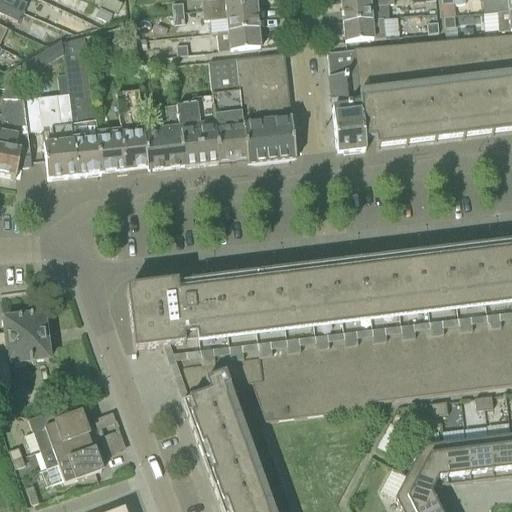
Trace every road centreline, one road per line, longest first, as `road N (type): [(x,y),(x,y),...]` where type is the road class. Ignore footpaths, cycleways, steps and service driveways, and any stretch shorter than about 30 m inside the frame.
road 1 (residential): [(83,269),(511,221)]
road 2 (residential): [(317,182),(79,209),(65,242)]
road 3 (residential): [(83,269),(167,511)]
road 4 (residential): [(511,162),(317,182)]
road 5 (residential): [(317,182),(297,0)]
